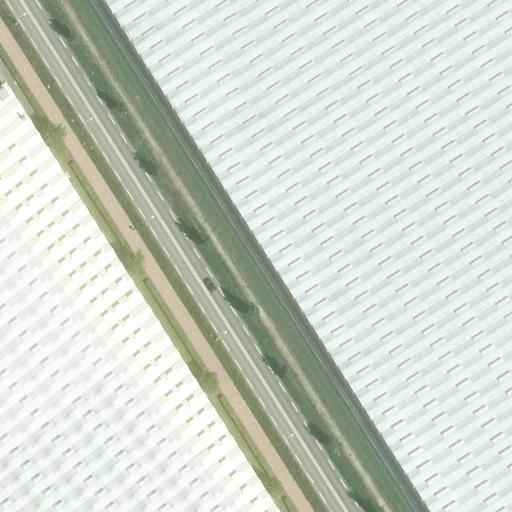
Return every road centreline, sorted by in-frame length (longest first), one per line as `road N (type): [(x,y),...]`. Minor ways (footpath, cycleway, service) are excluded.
road 1 (secondary): [(18,0),(345,511)]
road 2 (unknown): [(385,511),(58,0)]
